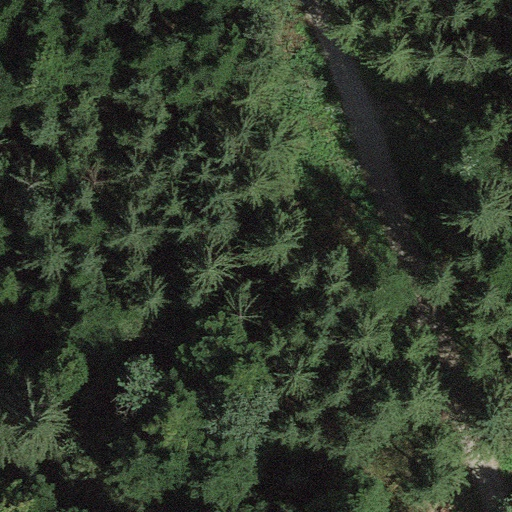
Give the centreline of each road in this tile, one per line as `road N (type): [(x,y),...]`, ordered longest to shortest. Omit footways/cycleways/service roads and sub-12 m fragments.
road 1 (track): [(339,0),(363,47),(511,510)]
road 2 (track): [(380,101),(511,98)]
